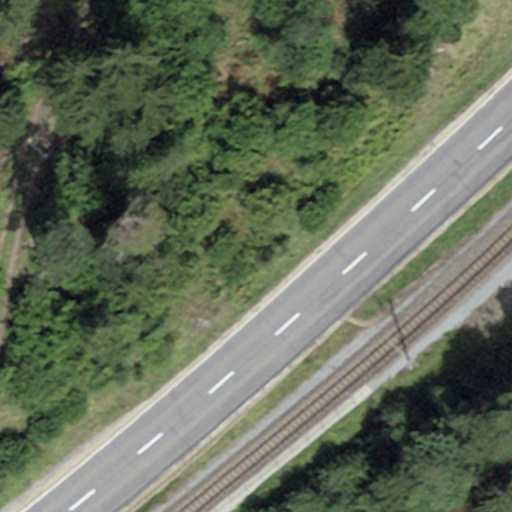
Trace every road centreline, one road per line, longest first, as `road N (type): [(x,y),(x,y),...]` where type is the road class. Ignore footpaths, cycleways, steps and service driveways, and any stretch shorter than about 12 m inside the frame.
road 1 (primary): [(511,135),(68,511)]
road 2 (track): [(74,0),(0,295)]
